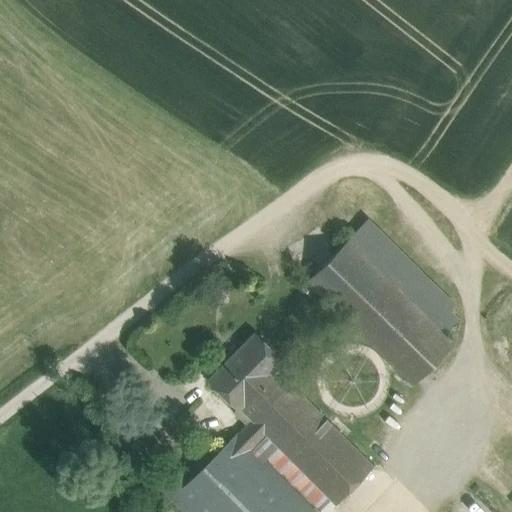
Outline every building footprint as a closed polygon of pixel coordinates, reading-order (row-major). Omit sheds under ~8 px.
[(453,305),(367,221),(347,241),(433,325),(447,310),(453,305)] [(433,325),(347,241),(307,281),(414,384),(453,344),(442,334),(433,325)] [(447,310),(433,325),(442,334),(456,319),(447,310)] [(285,363),(255,333),(208,380),(238,411),(240,408),(252,420),(259,427),(297,390),(278,370),(285,363)] [(373,467),(297,390),(259,427),(266,434),(275,444),(335,504),(373,467)] [(252,420),(237,435),(237,434),(190,480),(172,499),(185,511),(313,511),(260,458),(251,449),(266,434),(259,427),(252,420)] [(266,434),(251,449),(260,458),(265,454),(269,450),(275,444),(266,434)] [(326,511),(335,504),(275,444),(269,450),(265,454),(322,511),(326,511)] [(172,463),(154,481),(172,499),(190,480),(172,463)]
